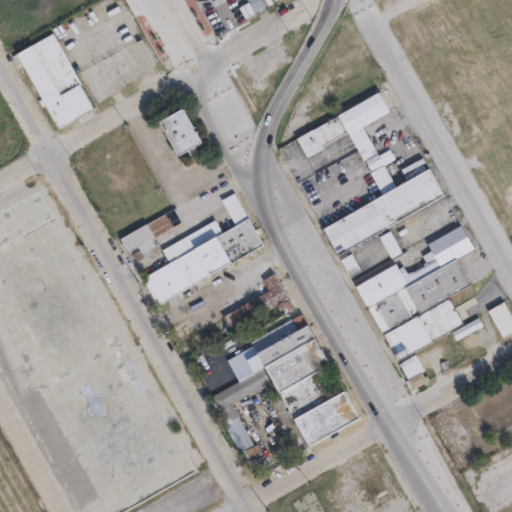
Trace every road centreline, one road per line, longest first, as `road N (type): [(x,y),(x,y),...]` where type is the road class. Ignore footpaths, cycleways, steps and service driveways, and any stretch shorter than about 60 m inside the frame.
road 1 (residential): [(253,511),(0,68)]
road 2 (residential): [(358,0),(511,274)]
road 3 (primary): [(390,421),(242,149)]
road 4 (residential): [(198,71),(0,183)]
road 5 (residential): [(390,421),(233,511)]
road 6 (residential): [(390,421),(511,350)]
road 7 (residential): [(198,71),(317,0)]
road 8 (residential): [(67,511),(0,397)]
